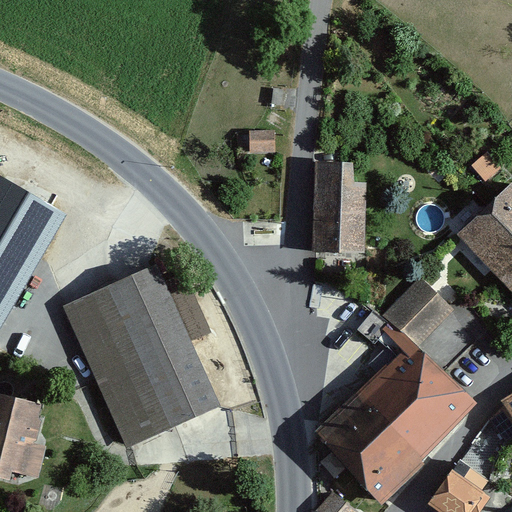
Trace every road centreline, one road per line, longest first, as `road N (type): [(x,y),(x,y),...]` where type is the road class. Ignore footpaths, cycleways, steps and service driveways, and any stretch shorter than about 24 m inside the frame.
road 1 (tertiary): [(298,493),(250,318),(198,226),(103,138),(0,86)]
road 2 (residential): [(319,0),(309,55),(298,493)]
road 3 (residential): [(412,511),(511,372)]
